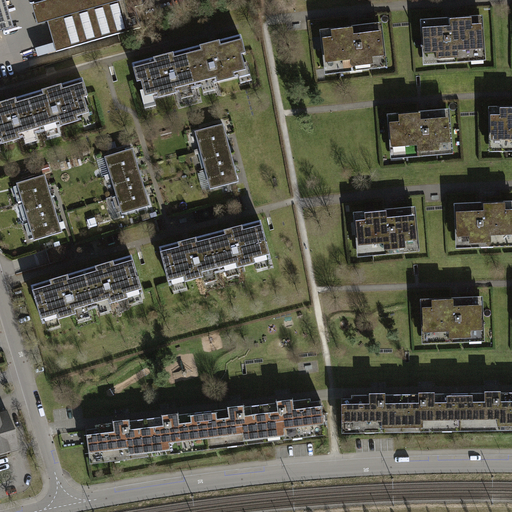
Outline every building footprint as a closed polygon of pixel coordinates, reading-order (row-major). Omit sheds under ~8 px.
[(0,0),(0,36),(16,32),(6,0),(0,0)] [(143,4),(142,0),(41,0),(42,1),(33,4),(38,23),(46,21),(56,53),(117,35),(141,28),(134,7),(143,4)] [(481,21),(418,26),(422,71),(484,67),(481,21)] [(390,71),(385,28),(321,36),(326,78),(390,71)] [(190,55),(199,88),(221,82),(222,86),(237,81),(236,77),(250,73),(245,58),(248,57),(244,40),(190,55)] [(199,88),(190,55),(135,71),(138,82),(141,91),(146,90),(150,105),(162,102),(163,105),(182,100),(180,94),(199,88)] [(32,99),(42,133),(63,127),(64,131),(80,126),(79,122),(92,118),(88,103),(90,102),(85,83),(32,99)] [(42,133),(32,99),(0,108),(0,148),(4,147),(5,150),(24,145),(22,139),(42,133)] [(511,111),(487,112),(489,157),(511,156),(511,111)] [(449,113),(385,118),(389,165),(453,160),(449,113)] [(198,136),(203,154),(230,148),(225,129),(198,136)] [(203,154),(208,173),(235,166),(230,148),(203,154)] [(112,180),(140,172),(134,153),(107,162),(112,180)] [(208,173),(212,192),(239,185),(235,166),(208,173)] [(118,199),(145,191),(140,172),(112,180),(118,199)] [(19,187),(25,206),(52,198),(47,178),(19,187)] [(123,218),(151,210),(145,191),(118,199),(123,218)] [(25,206),(31,226),(58,217),(52,198),(25,206)] [(511,205),(455,208),(456,249),(511,246),(511,205)] [(415,206),(354,212),(358,256),(419,251),(415,206)] [(31,226),(36,245),(64,237),(58,217),(31,226)] [(213,240),(222,274),(240,270),(241,274),(258,270),(257,265),(272,262),(263,228),(213,240)] [(222,274),(213,240),(163,253),(171,285),(171,288),(188,284),(189,288),(207,284),(205,279),(222,274)] [(85,277),(96,310),(113,305),(114,310),(130,305),(129,300),(144,295),(144,293),(134,262),(85,277)] [(96,310),(85,277),(36,292),(46,326),(61,321),(63,326),(79,321),(78,316),(96,310)] [(483,298),(422,300),(424,345),(485,342),(483,298)] [(511,434),(511,398),(505,399),(505,393),(489,393),(489,399),(477,399),(477,395),(464,395),(464,434),(511,434)] [(464,434),(464,395),(451,395),(451,400),(439,400),(439,394),(423,394),(423,400),(398,400),(398,435),(464,434)] [(398,435),(398,400),(390,400),(390,396),(374,396),(374,400),(342,401),(343,435),(356,435),(394,435),(398,435)] [(324,441),(319,404),(260,411),(265,448),(274,447),(313,442),(324,441)] [(0,486),(2,486),(0,480),(0,457),(13,454),(12,451),(21,449),(10,408),(0,410),(0,486)] [(265,448),(260,411),(201,418),(206,455),(265,448)] [(206,455),(201,418),(142,425),(146,462),(206,455)] [(146,462),(142,425),(83,432),(87,469),(146,462)]
